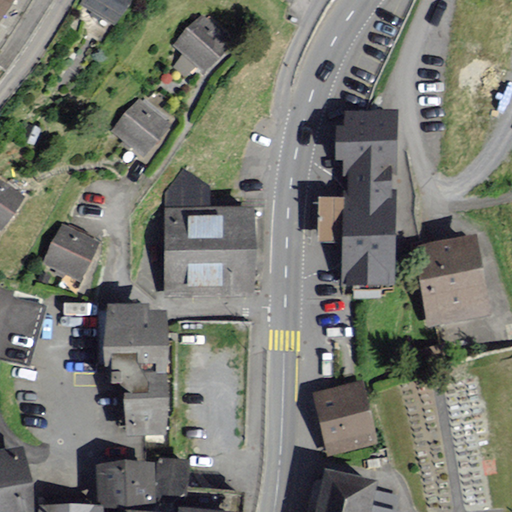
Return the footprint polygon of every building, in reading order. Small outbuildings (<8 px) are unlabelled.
[(0,0),(0,12),(8,0),(0,0)] [(127,0),(85,0),(83,3),(114,22),(127,0)] [(229,43),(203,19),(178,45),(188,54),(177,65),(187,75),(197,65),(203,70),(229,43)] [(166,126),(137,103),(115,128),(144,152),(166,126)] [(395,187),(387,187),(387,172),(394,173),(396,113),(372,113),(345,112),(344,126),(338,126),(337,158),(346,158),(346,172),(352,172),(351,187),(351,194),(351,203),(324,202),(323,237),(349,237),(348,281),(393,282),(395,187)] [(22,197),(0,183),(0,222),(4,225),(22,197)] [(251,291),(249,208),(173,210),(175,293),(251,291)] [(97,243),(65,227),(47,263),(79,279),(97,243)] [(486,312),(472,242),(419,252),(424,281),(433,323),(451,320),(486,312)] [(145,314),(145,307),(103,306),(102,364),(152,365),(152,374),(163,374),(164,314),(145,314)] [(167,434),(166,379),(153,379),(153,395),(126,395),(127,434),(167,434)] [(374,441),(360,384),(317,395),(332,452),(374,441)] [(29,511),(17,447),(0,450),(0,511),(29,511)] [(149,464),(104,467),(106,502),(151,499),(149,464)] [(371,492),(373,481),(321,470),(312,511),(393,511),(397,497),(371,492)]
